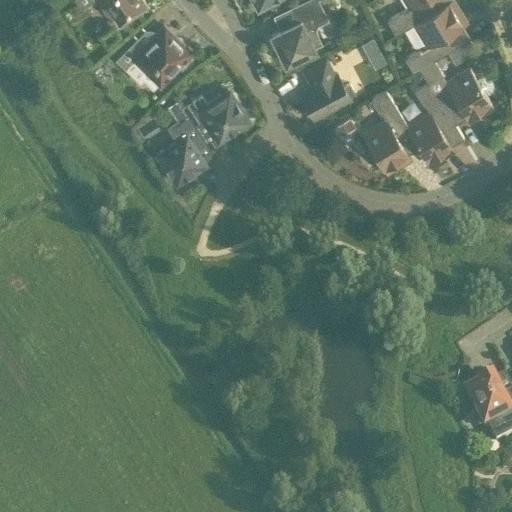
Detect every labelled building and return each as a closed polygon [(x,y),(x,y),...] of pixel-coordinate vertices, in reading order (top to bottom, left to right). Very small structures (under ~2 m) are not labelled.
[(100,0),(118,24),(146,5),(142,0),(100,0)] [(272,15),(279,29),(271,33),(285,62),(315,48),(313,45),(320,42),(312,25),(326,18),(317,0),(305,0),(293,6),(292,5),(272,15)] [(394,34),(413,23),(449,0),(404,0),(409,7),(402,11),(401,10),(385,20),(394,34)] [(412,72),(418,68),(434,60),(450,50),(455,46),(469,38),(461,24),(459,26),(453,15),(459,12),(451,0),(449,0),(413,23),(426,45),(420,49),(419,48),(403,57),(412,72)] [(191,51),(164,25),(146,43),(139,36),(117,59),(125,66),(133,57),(147,72),(142,77),(152,86),(157,81),(159,84),(179,64),(181,66),(191,56),(189,54),(191,51)] [(361,43),(366,54),(377,48),(371,37),(361,43)] [(461,56),(455,46),(450,50),(456,59),(461,56)] [(304,69),(313,85),(301,91),(314,116),(349,98),(348,96),(354,92),(349,82),(342,85),(336,73),(333,74),(325,58),(304,69)] [(434,60),(418,68),(426,81),(454,123),(466,116),(465,114),(475,107),(479,113),(492,106),(485,94),(489,91),(490,90),(491,89),(491,88),(492,87),(492,86),(492,84),(492,83),(492,82),(491,81),(491,80),(489,78),(488,77),(486,76),(485,76),(484,76),(482,76),(480,77),(476,79),(469,67),(445,82),(441,75),(442,74),(434,60)] [(428,111),(406,124),(418,146),(429,164),(442,155),(438,150),(449,143),(450,145),(463,137),(454,123),(426,81),(413,89),(423,105),(424,104),(428,111)] [(406,154),(418,146),(406,124),(385,88),(370,98),(380,113),(381,112),(385,119),(361,133),(369,146),(366,148),(374,161),(377,159),(385,172),(398,164),(395,158),(405,152),(406,154)] [(181,106),(181,107),(204,139),(195,125),(205,119),(218,139),(248,119),(228,89),(207,103),(200,93),(181,106)] [(204,162),(193,146),(204,139),(181,107),(177,110),(181,118),(168,126),(177,139),(157,153),(176,181),(204,162)] [(337,125),(342,133),(354,126),(349,118),(337,125)] [(511,390),(501,397),(490,377),(478,383),(479,385),(464,393),(473,410),(471,412),(479,427),(481,425),(483,428),(486,427),(495,443),(511,433),(511,390)] [(511,456),(503,456),(502,469),(509,469),(511,466),(511,456)]
